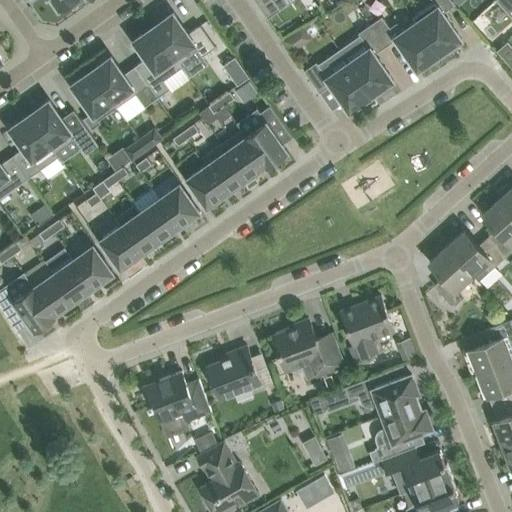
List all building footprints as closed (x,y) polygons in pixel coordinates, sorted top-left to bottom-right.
[(51,0),(59,11),(71,3),(74,7),(82,0),(51,0)] [(254,0),(267,18),(281,8),(275,0),(254,0)] [(435,0),(438,4),(416,19),(440,53),(446,49),(448,52),(450,51),(451,50),(458,45),(459,45),(460,44),(462,42),(460,40),(462,38),(444,12),(455,4),(452,0),(435,0)] [(174,12),(154,25),(180,62),(198,48),(203,55),(216,46),(192,11),(180,20),(174,12)] [(371,24),(386,45),(397,38),(418,69),(440,53),(416,19),(403,28),(398,21),(391,26),(383,15),(371,24)] [(368,45),(348,60),(372,94),(394,79),(376,53),(386,45),(371,24),(360,32),(368,45)] [(180,62),(154,26),(134,39),(147,57),(136,65),(149,84),(158,96),(158,97),(171,88),(165,80),(183,66),(180,62)] [(304,27),(283,41),(291,52),(311,38),(304,27)] [(511,44),(508,40),(497,50),(511,65),(511,64),(511,44)] [(112,55),(92,69),(118,105),(137,92),(149,84),(136,65),(125,73),(112,55)] [(236,55),(224,63),(238,84),(250,75),(236,55)] [(367,98),(372,94),(348,60),(334,69),(329,62),(322,67),(317,61),(305,69),(320,91),(332,83),(350,110),(353,108),(355,111),(357,109),(358,109),(358,108),(365,103),(366,103),(367,103),(366,102),(368,101),(367,98)] [(99,118),(118,105),(92,69),(73,83),(92,111),(85,116),(93,127),(101,121),(99,118)] [(249,81),(236,89),(245,102),(257,93),(249,81)] [(230,90),(220,97),(225,104),(235,97),(230,90)] [(215,111),(225,104),(220,97),(210,104),(215,111)] [(50,99),(30,113),(56,150),(59,155),(63,160),(82,147),(86,153),(99,143),(74,108),(62,117),(50,99)] [(258,107),(237,122),(243,129),(246,134),(247,135),(267,163),(266,164),(268,166),(289,151),(284,144),(294,137),(293,136),(270,104),(261,111),(258,107)] [(56,150),(30,113),(11,127),(24,146),(13,154),(29,176),(59,155),(56,150)] [(194,123),(184,130),(189,136),(199,129),(194,123)] [(140,137),(148,148),(163,137),(155,126),(140,137)] [(243,129),(223,143),(228,149),(247,177),(248,177),(266,164),(267,163),(247,135),(246,134),(243,129)] [(179,143),(189,136),(184,130),(174,137),(179,143)] [(133,159),(148,148),(140,137),(125,147),(133,159)] [(223,143),(204,157),(208,163),(228,191),(247,177),(228,149),(223,143)] [(0,196),(29,176),(13,154),(2,163),(0,160),(0,196)] [(147,156),(137,163),(142,170),(152,163),(147,156)] [(208,163),(189,177),(208,205),(228,191),(208,163)] [(114,172),(119,179),(129,172),(124,165),(114,172)] [(109,186),(119,179),(114,172),(104,179),(109,186)] [(160,196),(180,224),(200,210),(181,182),(160,196)] [(511,187),(501,197),(511,208),(511,187)] [(98,191),(97,191),(88,198),(92,204),(102,197),(102,196),(98,191)] [(141,210),(161,238),(180,224),(160,196),(141,210)] [(497,228),(488,236),(506,255),(511,249),(511,244),(509,241),(511,238),(511,208),(501,197),(484,213),(497,228)] [(121,224),(141,252),(161,238),(141,210),(135,202),(115,216),(121,224)] [(50,224),(55,231),(65,224),(60,218),(50,224)] [(45,238),(55,231),(50,224),(40,232),(45,238)] [(121,267),(141,252),(121,224),(101,239),(121,267)] [(479,244),(466,229),(448,245),(480,279),(506,255),(488,236),(479,244)] [(18,240),(8,247),(13,254),(23,247),(18,240)] [(74,258),(94,286),(114,271),(94,243),(74,258)] [(456,289),(473,273),(448,245),(430,261),(443,276),(434,284),(452,304),(462,295),(456,289)] [(46,260),(74,300),(94,286),(74,258),(66,246),(46,260)] [(0,257),(2,261),(13,254),(8,247),(0,252),(0,257)] [(27,274),(55,313),(74,300),(46,260),(27,274)] [(25,271),(0,288),(0,301),(9,317),(21,309),(36,330),(57,315),(55,313),(27,274),(25,271)] [(354,358),(362,355),(362,357),(379,350),(374,337),(395,329),(382,294),(341,309),(354,344),(349,346),(354,358)] [(471,348),(467,349),(476,372),(511,358),(511,318),(503,321),(485,328),(489,340),(471,348)] [(273,335),(281,353),(286,368),(312,358),(318,373),(344,363),(332,331),(317,337),(312,323),(298,328),(297,326),(273,335)] [(412,336),(397,342),(405,361),(419,356),(412,336)] [(258,372),(248,345),(232,350),(234,355),(204,366),(205,369),(204,370),(208,383),(210,383),(216,398),(260,381),(262,386),(274,381),(269,368),(258,372)] [(511,358),(476,372),(485,396),(488,394),(507,387),(511,399),(511,358)] [(380,401),(385,413),(418,401),(415,392),(419,390),(412,373),(392,381),(388,369),(371,376),(367,367),(354,372),(357,381),(345,385),(350,396),(359,392),(362,400),(365,403),(368,404),(372,404),(380,401)] [(160,419),(163,418),(165,421),(178,417),(176,413),(184,410),(187,419),(212,410),(200,377),(187,382),(183,369),(144,384),(152,404),(154,403),(160,419)] [(326,393),(311,399),(316,414),(327,410),(329,403),(326,393)] [(282,399),(273,402),(276,411),(286,407),(282,399)] [(511,413),(494,420),(503,443),(511,439),(511,399),(511,413)] [(374,460),(382,457),(416,444),(425,441),(421,429),(432,425),(425,408),(422,410),(418,401),(385,413),(389,426),(381,429),(378,431),(377,438),(380,446),(370,450),(374,460)] [(213,432),(197,439),(203,452),(214,445),(218,443),(213,432)] [(341,435),(328,440),(341,472),(354,467),(341,435)] [(239,463),(225,439),(218,443),(214,445),(203,452),(197,455),(204,468),(206,467),(212,479),(206,482),(211,492),(206,495),(207,497),(205,501),(209,509),(214,508),(215,511),(218,511),(237,501),(239,505),(260,492),(242,461),(239,463)] [(511,466),(511,439),(503,443),(511,467),(511,466)] [(409,476),(413,488),(452,473),(448,462),(446,462),(441,448),(421,456),(416,444),(382,457),(387,470),(392,468),(396,477),(409,476)] [(324,451),(312,458),(316,464),(328,458),(324,451)] [(441,511),(440,507),(460,499),(455,486),(456,485),(452,473),(413,488),(418,500),(407,508),(408,511),(441,511)] [(359,496),(349,500),(353,510),(363,506),(359,496)] [(289,511),(282,498),(266,507),(257,511),(289,511)]
